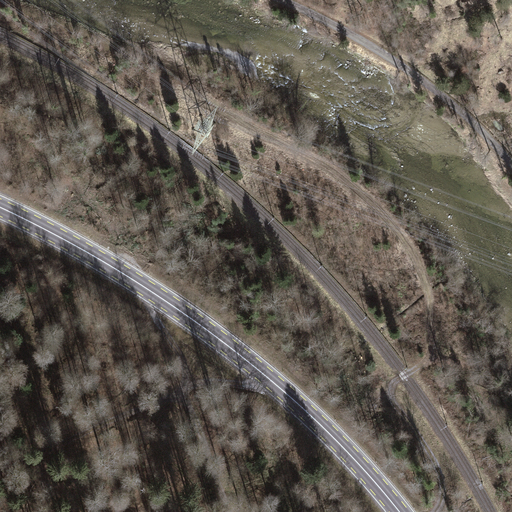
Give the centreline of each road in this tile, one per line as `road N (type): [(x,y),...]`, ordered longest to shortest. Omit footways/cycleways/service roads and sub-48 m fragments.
road 1 (primary): [(399,511),(319,423),(228,345),(133,279),(0,207)]
road 2 (track): [(280,388),(209,381),(187,387),(0,474)]
road 3 (unclassified): [(280,0),(415,75),(511,164)]
road 4 (track): [(146,288),(185,365),(190,404),(228,511)]
